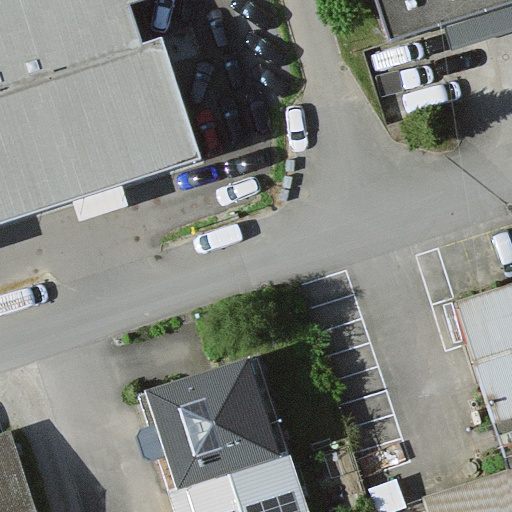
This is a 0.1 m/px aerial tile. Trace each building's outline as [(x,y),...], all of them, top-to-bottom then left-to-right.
[(139,0),(0,0),(0,238),(198,172),(139,0)] [(511,17),(511,0),(377,0),(395,55),(511,17)] [(511,481),(425,509),(426,511),(511,511),(511,297),(456,316),(511,481)] [(305,511),(260,367),(134,406),(167,511),(305,511)] [(30,511),(7,439),(0,440),(0,511),(30,511)]
